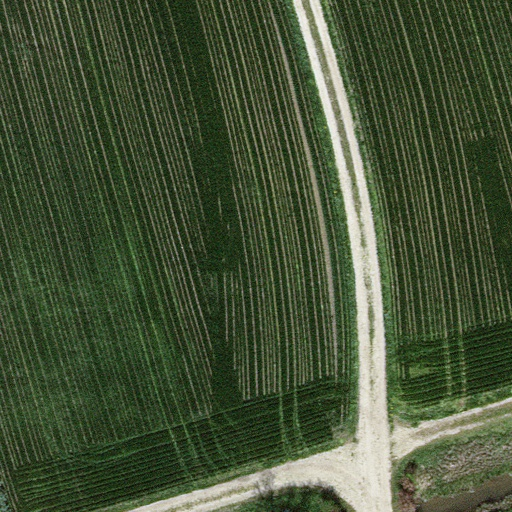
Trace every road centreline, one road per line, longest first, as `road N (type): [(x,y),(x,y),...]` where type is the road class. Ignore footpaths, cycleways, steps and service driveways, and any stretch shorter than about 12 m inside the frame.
road 1 (track): [(364,459),(366,281),(334,98),(305,0)]
road 2 (track): [(364,459),(150,511)]
road 3 (track): [(511,405),(364,459)]
